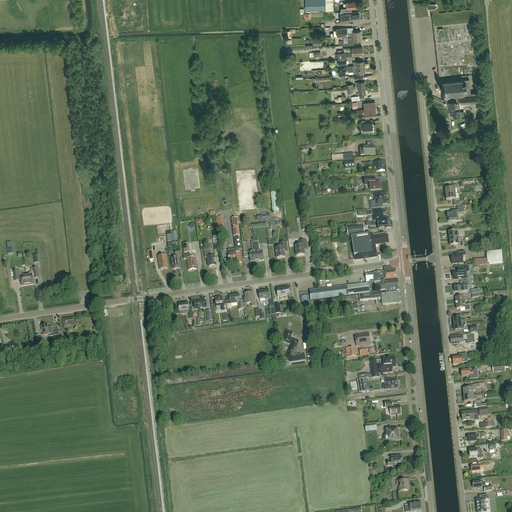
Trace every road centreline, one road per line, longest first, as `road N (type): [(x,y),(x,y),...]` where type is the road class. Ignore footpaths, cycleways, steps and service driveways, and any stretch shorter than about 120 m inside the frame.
road 1 (tertiary): [(0,318),(406,260)]
road 2 (tertiary): [(406,260),(379,0)]
road 3 (unclassified): [(437,257),(411,0)]
road 4 (unclassified): [(463,511),(437,257)]
road 5 (tertiary): [(431,511),(406,260)]
